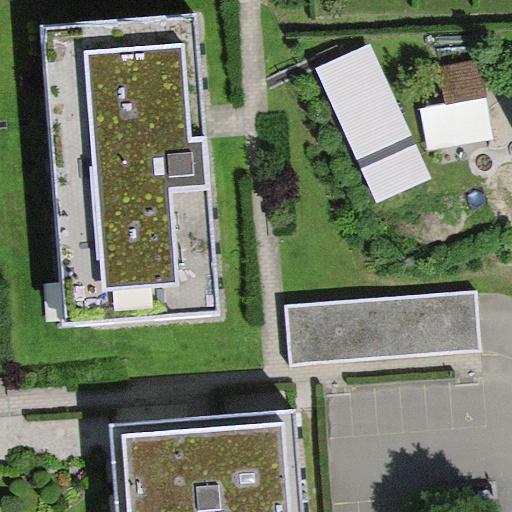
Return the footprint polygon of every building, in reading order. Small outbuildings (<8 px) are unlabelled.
[(196,17),(44,28),(65,323),(218,312),(196,17)] [(396,36),(333,50),(366,194),(429,180),(396,36)] [(451,66),(456,98),(497,92),(493,60),(451,66)] [(297,300),(301,357),(488,345),(484,287),(297,300)] [(322,511),(315,405),(126,419),(132,511),(322,511)] [(12,511),(9,463),(0,463),(0,511),(12,511)]
